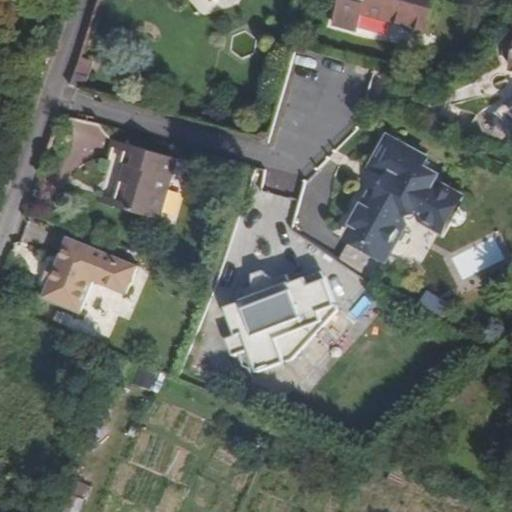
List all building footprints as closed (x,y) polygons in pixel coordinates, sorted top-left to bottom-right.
[(363,36),(363,34),(367,22),(395,30),(434,41),(444,0),(346,0),(337,29),(363,36)] [(367,22),(363,34),(392,42),(395,30),(367,22)] [(93,65),(79,60),(71,82),(85,86),(93,65)] [(511,111),(503,121),(511,130),(511,111)] [(160,223),(178,163),(127,147),(121,167),(127,169),(114,209),(160,223)] [(425,167),(393,149),(391,154),(385,151),(377,168),(381,170),(378,176),(386,181),(375,198),(372,197),(367,207),(362,205),(351,225),(356,228),(351,236),(385,255),(406,216),(420,213),(445,227),(457,204),(433,190),(436,185),(421,176),(425,167)] [(82,313),(95,283),(127,296),(139,267),(70,238),(44,297),(82,313)] [(311,282),(225,303),(239,358),(255,354),(258,366),(321,351),(314,324),(339,318),(330,281),(312,285),(311,282)] [(428,291),(421,303),(443,317),(450,304),(428,291)] [(68,494),(83,501),(88,487),(73,481),(68,494)] [(79,511),(84,501),(83,501),(68,494),(61,492),(53,511),(79,511)]
